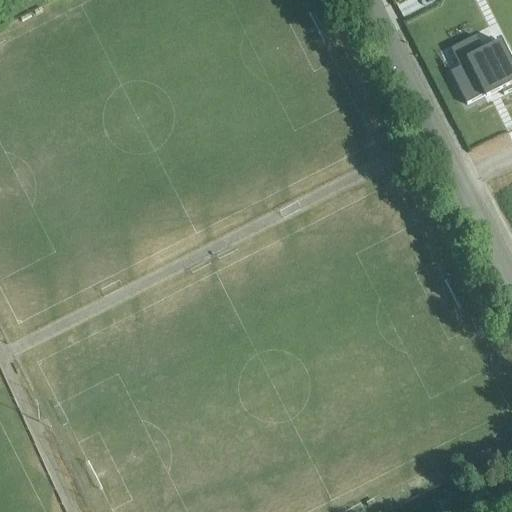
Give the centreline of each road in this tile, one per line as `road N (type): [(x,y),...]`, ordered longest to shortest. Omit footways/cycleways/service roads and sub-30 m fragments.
road 1 (residential): [(454,183),(363,0)]
road 2 (residential): [(511,294),(454,183)]
